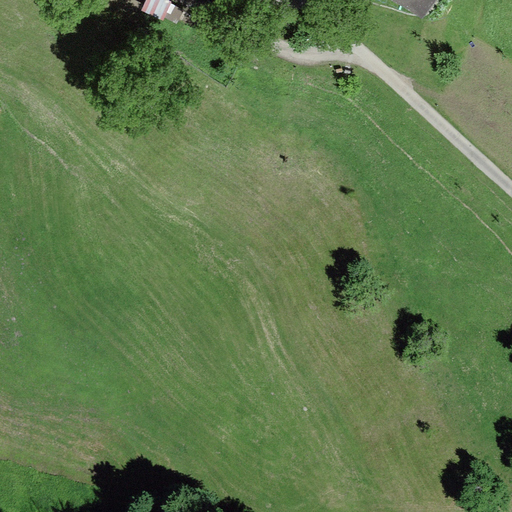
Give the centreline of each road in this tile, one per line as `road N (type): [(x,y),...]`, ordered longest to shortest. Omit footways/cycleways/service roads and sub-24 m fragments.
road 1 (track): [(307,0),(311,13),(511,187)]
road 2 (track): [(161,0),(294,56),(360,53)]
